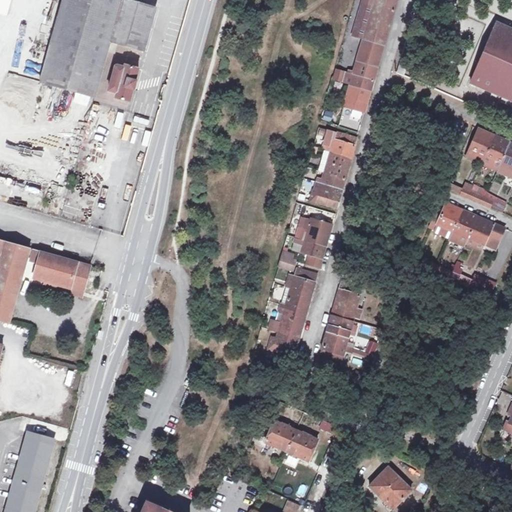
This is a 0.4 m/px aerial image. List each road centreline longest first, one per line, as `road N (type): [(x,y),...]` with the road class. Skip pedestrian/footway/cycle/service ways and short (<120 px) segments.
road 1 (residential): [(382,75),(295,388),(458,459)]
road 2 (residential): [(146,260),(179,274),(178,349),(171,394),(109,511)]
road 3 (secondary): [(163,151),(205,0)]
road 4 (residential): [(511,130),(382,75)]
road 5 (residential): [(511,337),(458,459)]
